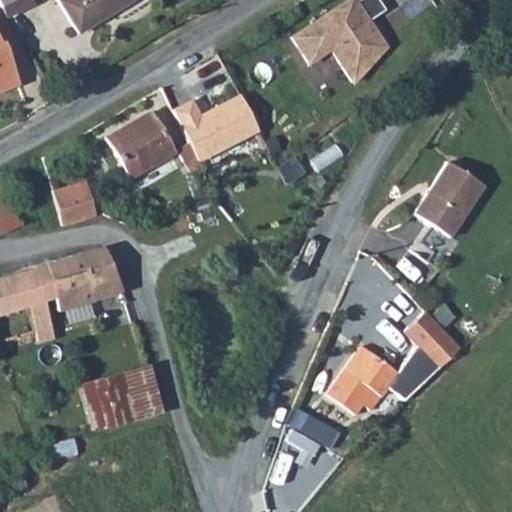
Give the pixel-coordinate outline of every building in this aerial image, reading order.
[(13,0),(0,6),(0,7),(3,16),(27,5),(24,0),(13,0)] [(55,0),(76,32),(129,0),(55,0)] [(350,0),(345,0),(289,35),(304,60),(326,47),(348,80),(381,48),(364,20),(381,10),(374,0),(354,0),(351,2),(350,0)] [(0,96),(19,87),(0,47),(0,96)] [(196,115),(188,99),(170,108),(196,158),(251,129),(233,96),(196,115)] [(170,155),(147,111),(104,135),(127,178),(170,155)] [(443,164),(410,215),(445,238),(478,187),(443,164)] [(46,195),(59,230),(92,220),(80,184),(46,195)] [(0,235),(13,229),(0,200),(0,235)] [(56,310),(119,294),(105,254),(101,251),(45,269),(53,297),(56,310)] [(53,297),(45,269),(20,277),(38,340),(51,336),(41,300),(53,297)] [(38,340),(20,277),(0,283),(0,339),(11,336),(15,346),(38,340)] [(402,328),(440,362),(461,342),(420,307),(402,328)] [(361,350),(389,373),(397,362),(370,340),(361,350)] [(395,378),(389,373),(361,350),(358,348),(321,392),(346,413),(355,403),(366,411),(395,378)] [(149,360),(77,379),(91,428),(163,409),(149,360)] [(292,410),(286,430),(333,442),(338,423),(292,410)]
